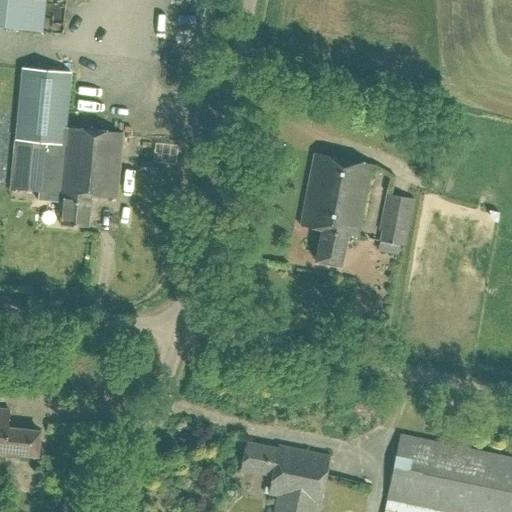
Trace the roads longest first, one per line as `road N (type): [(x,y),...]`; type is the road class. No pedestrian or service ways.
road 1 (track): [(511,402),(175,327)]
road 2 (unclassified): [(175,327),(246,0)]
road 3 (unclassified): [(111,511),(175,327)]
road 4 (unclassified): [(175,327),(0,312)]
